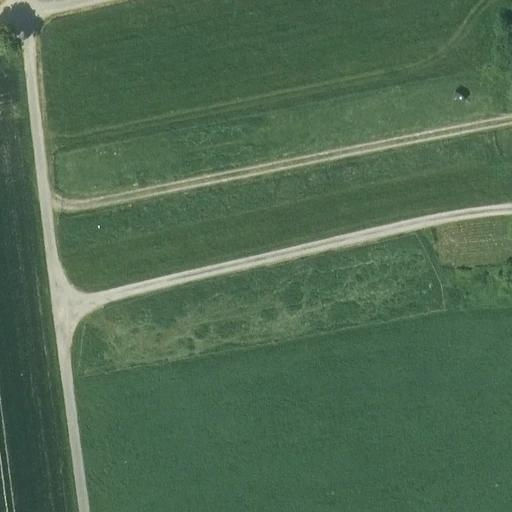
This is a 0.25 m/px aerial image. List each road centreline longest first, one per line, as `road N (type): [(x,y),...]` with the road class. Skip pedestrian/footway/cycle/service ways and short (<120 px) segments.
road 1 (track): [(87,511),(24,0)]
road 2 (track): [(52,226),(511,135)]
road 3 (track): [(65,324),(511,223)]
